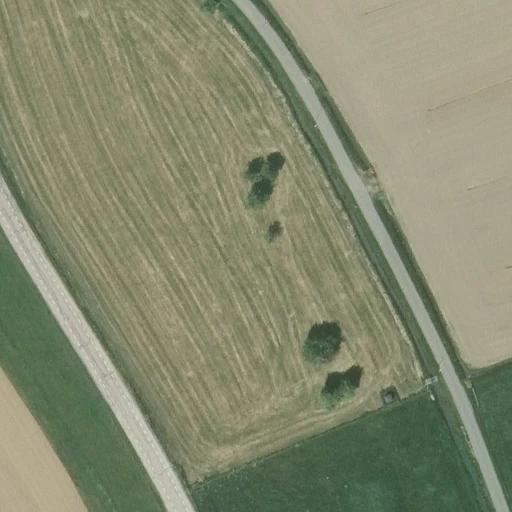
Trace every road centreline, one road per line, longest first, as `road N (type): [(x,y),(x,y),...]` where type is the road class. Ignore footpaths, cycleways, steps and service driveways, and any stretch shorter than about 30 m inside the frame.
road 1 (unclassified): [(499,511),(430,333),(333,144),(237,0)]
road 2 (tertiary): [(177,511),(0,203)]
